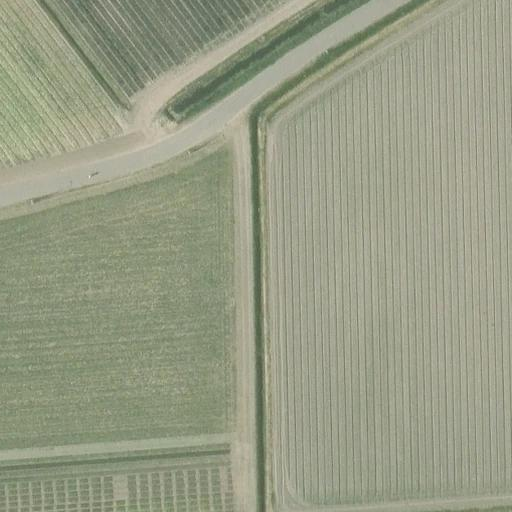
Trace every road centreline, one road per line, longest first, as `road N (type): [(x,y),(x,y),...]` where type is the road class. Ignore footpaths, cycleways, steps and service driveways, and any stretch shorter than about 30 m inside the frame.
road 1 (unclassified): [(0,197),(169,148),(392,0)]
road 2 (track): [(4,0),(131,161)]
